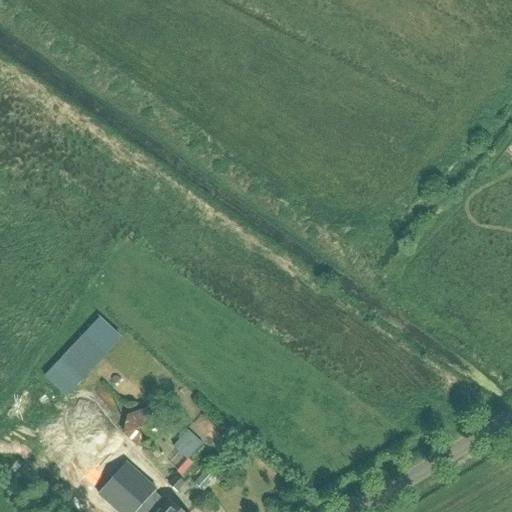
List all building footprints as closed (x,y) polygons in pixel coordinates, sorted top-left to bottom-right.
[(66,399),(122,340),(100,319),(45,378),(66,399)] [(155,443),(160,423),(145,410),(127,416),(122,436),(137,448),(155,443)] [(180,511),(168,501),(166,504),(154,493),(156,491),(71,415),(43,446),(117,511),(180,511)] [(191,458),(203,445),(175,420),(160,437),(188,461),(191,458)] [(168,486),(177,494),(185,485),(176,476),(168,486)]
